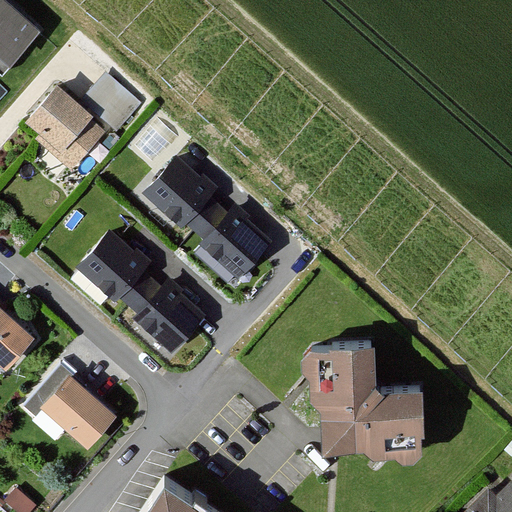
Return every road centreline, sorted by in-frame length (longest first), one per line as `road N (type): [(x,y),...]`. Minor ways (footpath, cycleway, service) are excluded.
road 1 (residential): [(79,511),(174,403),(0,244)]
road 2 (unknown): [(174,403),(229,386),(326,454)]
